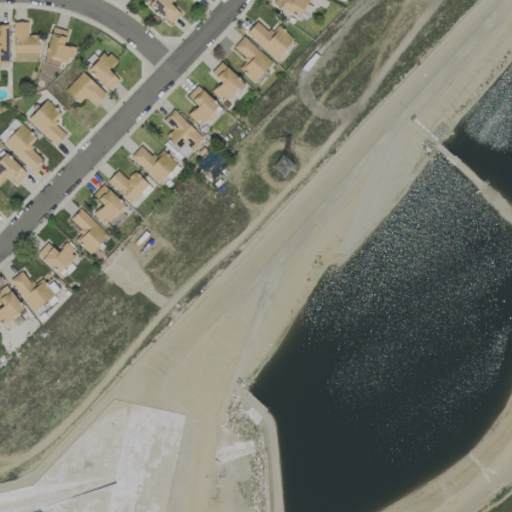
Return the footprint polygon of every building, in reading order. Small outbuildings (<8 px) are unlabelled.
[(150,0),(147,3),(169,24),(180,12),(170,3),(172,0),(150,0)] [(304,0),(273,0),(271,6),(299,15),(304,0)] [(274,58),(292,39),(279,27),(272,35),(256,20),(245,31),(274,58)] [(11,60),(36,61),(36,34),(26,34),(26,21),(12,21),(11,60)] [(66,30),(51,26),(41,62),(54,66),(56,59),(68,63),(73,46),(62,43),(66,30)] [(232,47),(245,57),(237,68),(255,81),(271,59),(240,36),(232,47)] [(107,89),(117,79),(107,69),(115,62),(103,50),(86,69),(107,89)] [(209,72),(219,82),(211,90),(223,101),(232,92),(235,94),(244,84),(220,61),(209,72)] [(63,90),(77,103),(84,95),(94,104),(104,92),(80,71),(63,90)] [(217,104),(195,84),(185,95),(195,104),(188,113),(199,124),(217,104)] [(65,133),(52,122),(60,113),(45,99),(27,118),(54,145),(65,133)] [(201,136),(172,109),(162,120),(171,128),(163,137),(184,155),(201,136)] [(34,138),(20,124),(2,142),(30,169),(41,158),(27,145),(34,138)] [(129,156),(158,182),(175,163),(161,150),(154,158),(140,145),(129,156)] [(0,178),(5,173),(15,183),(25,173),(3,152),(0,155),(0,178)] [(143,196),(151,188),(133,170),(125,179),(115,170),(106,180),(129,203),(139,192),(143,196)] [(91,194),(101,205),(92,213),(100,221),(104,218),(113,227),(125,215),(119,208),(123,205),(102,183),(91,194)] [(68,219),(81,232),(74,239),(88,253),(107,234),(79,208),(68,219)] [(64,243),(56,251),(46,242),(36,253),(62,277),(72,265),(68,261),(76,254),(64,243)] [(8,279),(32,310),(52,294),(41,279),(32,286),(20,270),(8,279)] [(22,309),(5,284),(0,287),(0,303),(1,305),(0,305),(0,321),(1,324),(22,309)]
